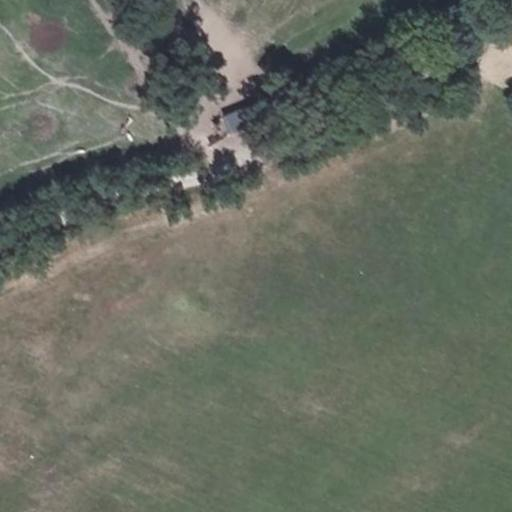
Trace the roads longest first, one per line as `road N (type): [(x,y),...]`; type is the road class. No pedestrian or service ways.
road 1 (track): [(227,169),(436,80),(511,26)]
road 2 (unclassified): [(0,256),(123,200),(227,169)]
